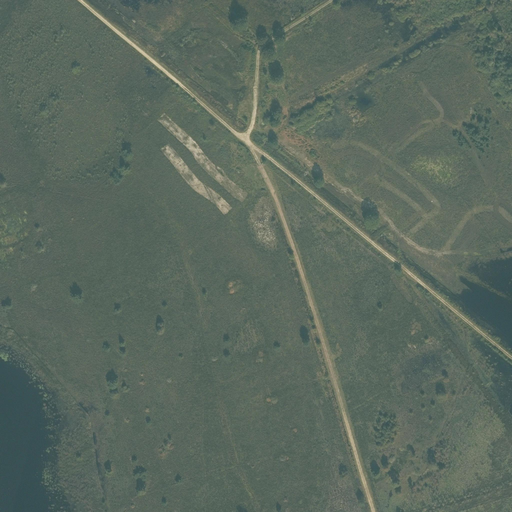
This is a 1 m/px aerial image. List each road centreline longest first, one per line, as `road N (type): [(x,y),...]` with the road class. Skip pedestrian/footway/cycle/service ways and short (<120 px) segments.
road 1 (track): [(252,146),(289,234),(374,511)]
road 2 (track): [(243,139),(511,358)]
road 3 (track): [(79,0),(243,139)]
road 4 (track): [(331,0),(262,46),(253,123),(243,139)]
